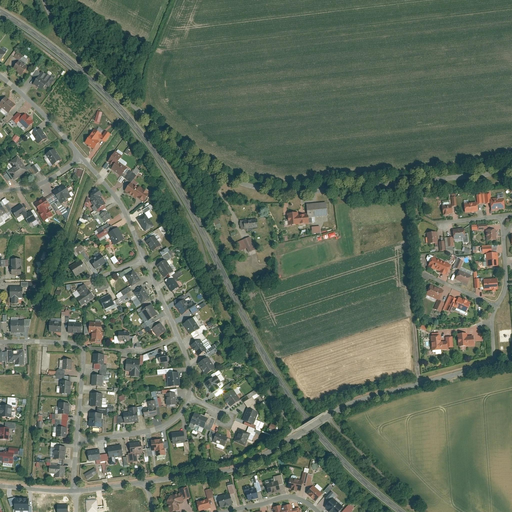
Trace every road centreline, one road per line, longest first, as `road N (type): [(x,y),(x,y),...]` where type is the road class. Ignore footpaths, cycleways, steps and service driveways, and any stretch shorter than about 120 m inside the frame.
road 1 (tertiary): [(400,511),(297,409),(154,152),(88,79),(0,11)]
road 2 (residential): [(511,170),(304,190),(221,176),(191,159),(71,51),(42,0)]
road 3 (unclassified): [(319,420),(231,470),(144,482)]
road 4 (residential): [(494,365),(367,398),(319,420)]
road 5 (residential): [(0,342),(78,346),(77,440)]
road 6 (residential): [(502,234),(506,280),(492,316),(494,365)]
road 7 (residential): [(189,398),(157,429),(77,440)]
